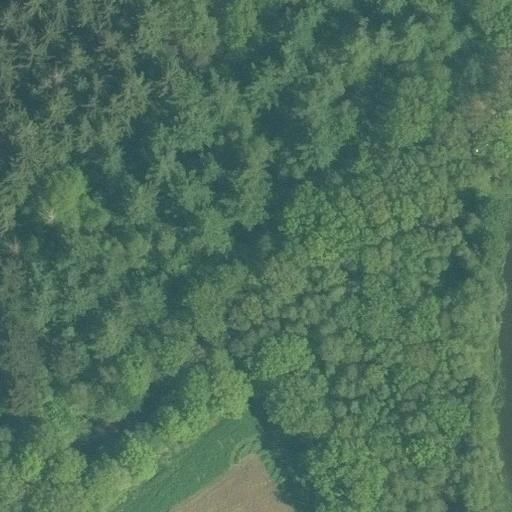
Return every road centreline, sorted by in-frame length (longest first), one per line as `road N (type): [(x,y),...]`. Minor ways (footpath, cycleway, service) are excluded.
road 1 (track): [(511,79),(228,318)]
road 2 (unclassified): [(0,511),(228,318)]
